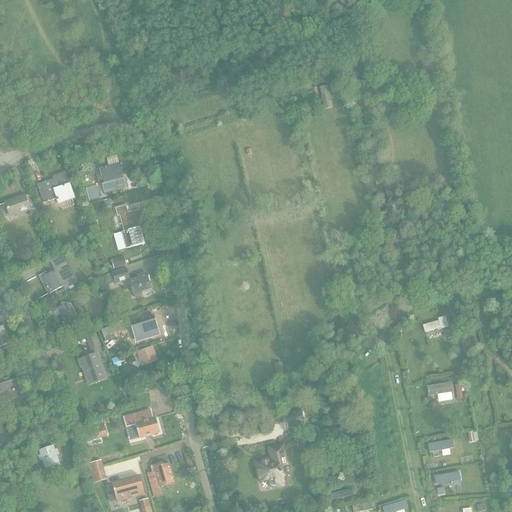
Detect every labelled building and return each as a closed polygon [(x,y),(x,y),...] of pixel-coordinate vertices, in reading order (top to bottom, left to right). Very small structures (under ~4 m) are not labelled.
[(124,178),(123,179),(116,155),(106,158),(108,166),(99,168),(103,184),(101,184),(104,194),(127,188),(124,178)] [(70,184),(68,184),(64,173),(56,176),(57,178),(37,185),(43,203),(56,198),(58,203),(74,198),(70,184)] [(25,196),(5,203),(9,215),(28,209),(31,215),(38,213),(35,204),(34,200),(27,202),(25,196)] [(125,230),(143,225),(139,210),(127,213),(125,205),(115,208),(117,216),(121,215),(125,230)] [(143,225),(125,230),(125,231),(121,232),(126,249),(144,244),(140,227),(143,226),(143,225)] [(55,270),(41,277),(46,287),(47,289),(49,293),(63,286),(64,289),(76,283),(62,257),(64,256),(63,256),(49,260),(49,261),(50,261),(55,270)] [(111,260),(113,269),(126,265),(124,257),(111,260)] [(104,275),(107,285),(115,283),(129,279),(128,278),(126,269),(112,273),(104,275)] [(129,281),(133,294),(150,289),(146,273),(139,275),(140,278),(129,281)] [(54,310),(63,325),(76,318),(71,309),(75,307),(72,300),(54,310)] [(158,334),(153,316),(131,323),(136,341),(151,337),(158,334)] [(447,327),(444,317),(438,319),(438,321),(422,326),(424,333),(440,328),(441,329),(447,327)] [(0,349),(11,345),(1,324),(0,324),(0,349)] [(106,347),(108,353),(118,348),(112,333),(106,335),(107,338),(105,338),(109,346),(106,347)] [(85,338),(90,351),(99,348),(95,334),(85,338)] [(136,352),(141,367),(157,361),(152,347),(136,352)] [(91,384),(105,379),(96,355),(85,359),(87,366),(85,367),(83,371),(86,378),(88,377),(91,384)] [(14,377),(4,381),(3,377),(0,377),(0,389),(6,405),(22,398),(14,377)] [(455,384),(457,395),(462,394),(461,391),(464,391),(462,383),(455,384)] [(454,389),(435,392),(436,398),(449,396),(451,411),(458,411),(455,395),(454,395),(454,389)] [(338,412),(337,412),(336,408),(329,410),(330,414),(329,415),(332,426),(341,424),(338,412)] [(150,418),(148,411),(124,418),(126,425),(134,423),(138,438),(158,432),(154,417),(150,418)] [(285,414),(288,426),(304,423),(301,411),(285,414)] [(103,425),(85,430),(87,440),(106,434),(103,425)] [(463,458),(459,439),(450,441),(451,447),(441,449),(442,455),(443,455),(444,461),(463,458)] [(57,449),(54,450),(52,446),(39,451),(41,455),(38,456),(39,461),(42,460),(45,467),(58,462),(55,455),(58,454),(57,449)] [(260,481),(268,480),(269,483),(269,484),(270,485),(271,486),(272,486),(274,487),(280,485),(279,481),(283,480),(279,460),(284,459),(284,457),(285,456),(284,453),(283,452),(282,446),(269,449),(272,461),(267,461),(267,460),(266,459),(265,459),(264,459),(263,459),(263,460),(262,460),(262,461),(262,462),(262,463),(260,463),(257,467),(260,481)] [(101,462),(90,465),(95,482),(106,478),(101,462)] [(168,464),(164,465),(164,463),(157,464),(158,467),(154,468),(155,471),(159,487),(174,483),(168,464)] [(155,471),(147,474),(151,489),(159,487),(155,471)] [(116,502),(144,494),(139,476),(111,484),(116,502)] [(329,493),(331,500),(351,496),(350,488),(329,493)]
